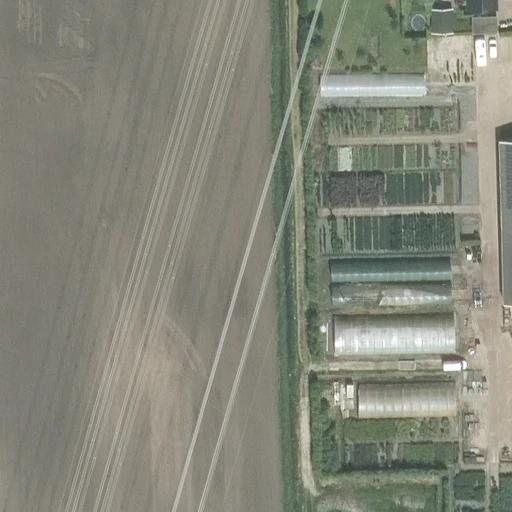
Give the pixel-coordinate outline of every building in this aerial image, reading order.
[(469,0),(469,9),(496,8),(495,0),(469,0)] [(431,32),(452,32),(452,9),(430,9),(431,32)] [(496,15),(484,16),(484,32),(497,32),(498,31),(498,15),(496,15)] [(511,138),(500,139),(505,301),(511,301),(511,138)] [(336,289),(336,304),(413,301),(412,286),(336,289)] [(337,317),(339,355),(460,350),(458,313),(337,317)] [(362,384),(363,417),(461,413),(460,380),(362,384)]
